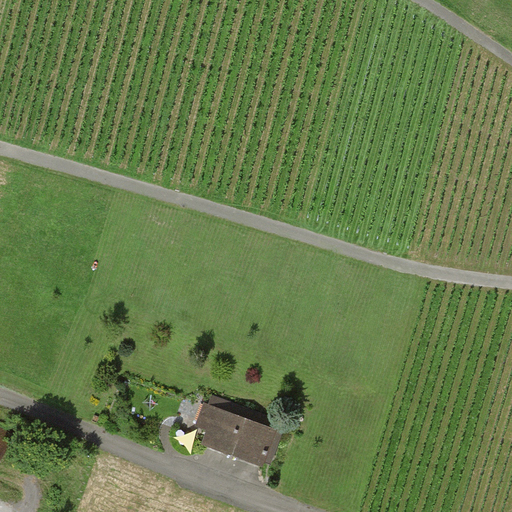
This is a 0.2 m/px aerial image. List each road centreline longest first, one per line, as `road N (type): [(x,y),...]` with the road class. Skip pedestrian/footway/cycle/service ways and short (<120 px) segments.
road 1 (track): [(0,153),(331,249),(511,286)]
road 2 (residential): [(304,511),(0,396)]
